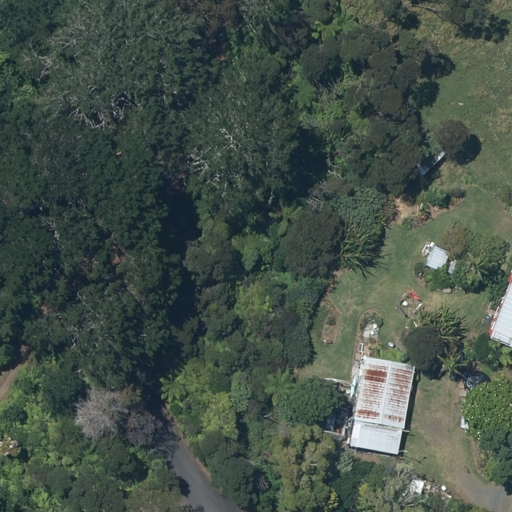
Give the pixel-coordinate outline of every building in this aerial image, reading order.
[(408,166),(420,178),(440,157),(429,145),(408,166)] [(421,267),(437,273),(446,254),(430,247),(421,267)] [(511,271),(487,338),(511,348),(511,271)] [(346,447),(394,455),(411,366),(361,357),(349,421),(351,421),(346,447)] [(309,433),(314,434),(313,439),(327,442),(328,437),(343,440),(354,382),(319,376),(309,433)]
